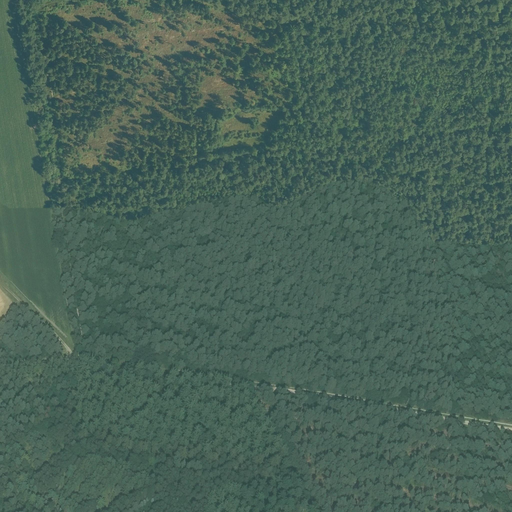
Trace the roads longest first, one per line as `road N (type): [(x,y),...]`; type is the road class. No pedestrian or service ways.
road 1 (track): [(250,386),(511,429)]
road 2 (track): [(77,359),(250,386)]
road 3 (track): [(250,386),(315,511)]
